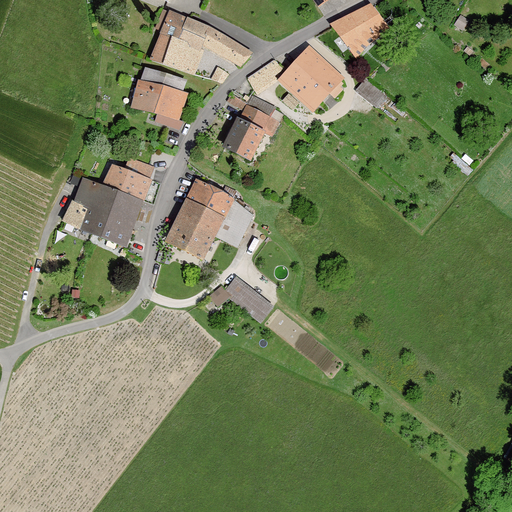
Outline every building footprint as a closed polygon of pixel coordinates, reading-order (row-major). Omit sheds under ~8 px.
[(372,6),(334,25),(356,55),(365,45),(388,27),(372,6)] [(162,33),(177,38),(185,18),(170,12),(162,33)] [(242,65),(250,56),(242,48),(206,27),(185,18),(177,38),(185,40),(188,45),(200,50),(202,43),(242,65)] [(162,33),(151,60),(192,75),(201,50),(200,50),(188,45),(185,40),(177,38),(162,33)] [(281,78),(313,109),(341,80),(309,49),(281,78)] [(273,62),(249,78),(255,91),(274,78),(272,76),(281,70),(273,62)] [(218,69),(212,79),(221,84),(227,74),(218,69)] [(181,94),(185,82),(144,70),(141,82),(181,94)] [(366,79),(358,89),(378,106),(386,96),(366,79)] [(138,81),(131,106),(158,114),(177,120),(184,95),(181,94),(141,82),(138,81)] [(228,100),(243,111),(246,105),(231,95),(228,100)] [(288,95),(284,100),(293,109),(298,104),(288,95)] [(251,96),(246,105),(269,116),(274,107),(251,96)] [(239,120),(262,131),(269,116),(246,105),(243,111),(239,120)] [(181,129),(183,122),(177,120),(158,114),(156,121),(181,129)] [(236,118),(222,145),(248,158),(262,131),(239,120),(236,118)] [(130,159),(126,170),(148,179),(153,167),(130,159)] [(113,165),(104,186),(140,199),(142,200),(149,179),(148,179),(126,170),(113,165)] [(83,178),(75,201),(87,207),(79,226),(124,243),(140,199),(104,186),(83,178)] [(196,181),(186,201),(222,218),(231,199),(196,181)] [(222,218),(214,234),(236,245),(251,216),(231,199),(222,218)] [(65,219),(79,226),(87,207),(75,201),(73,201),(65,219)] [(186,201),(166,241),(202,259),(214,234),(222,218),(186,201)] [(163,252),(161,262),(168,264),(171,253),(163,252)] [(236,278),(225,292),(229,297),(261,322),(272,307),(236,278)] [(221,287),(209,297),(217,306),(229,297),(225,292),(221,287)]
